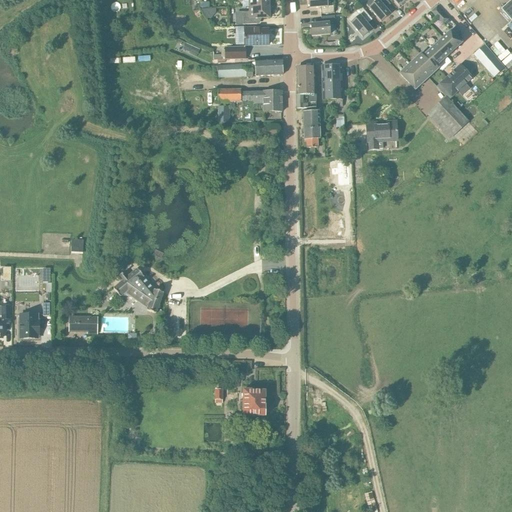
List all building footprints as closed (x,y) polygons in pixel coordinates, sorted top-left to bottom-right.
[(326,0),(308,0),(309,8),(320,7),(321,14),(334,13),(333,6),(327,6),(326,0)] [(386,0),(369,0),(365,3),(374,14),(381,22),(390,14),(383,6),(388,2),(386,0)] [(511,0),(501,9),(511,22),(511,0)] [(269,18),(271,6),(249,7),(250,13),(235,13),(236,25),(257,24),(257,18),(269,18)] [(361,7),(356,12),(347,19),(351,23),(362,37),(372,30),(364,21),(369,17),(361,7)] [(216,9),(201,9),(207,19),(211,19),(216,13),(216,9)] [(329,23),(335,23),(334,16),(321,17),(322,23),(311,24),(312,36),(330,35),(329,23)] [(450,32),(442,39),(453,51),(461,43),(455,37),(459,33),(455,28),(450,32)] [(244,39),(245,39),(245,45),(259,45),(269,45),(268,30),(259,30),(259,29),(244,29),(244,37),(244,39)] [(496,34),(485,43),(500,61),(511,51),(496,34)] [(442,39),(432,48),(443,60),(453,51),(442,39)] [(173,43),(173,52),(181,52),(182,44),(173,43)] [(192,46),(189,52),(197,56),(200,50),(192,46)] [(245,48),(213,49),(214,60),(245,59),(245,48)] [(443,60),(432,48),(422,57),(435,71),(438,69),(436,67),(443,60)] [(478,50),(473,54),(477,58),(482,54),(478,50)] [(472,54),(467,59),(473,66),(478,61),(472,54)] [(420,55),(410,64),(425,81),(435,71),(422,57),(420,55)] [(282,59),(255,61),(256,76),(282,75),(282,59)] [(217,67),(218,68),(218,78),(246,77),(245,64),(217,67)] [(399,74),(406,81),(415,90),(425,81),(410,64),(399,74)] [(321,66),(322,99),(342,99),(341,65),(321,66)] [(445,78),(458,91),(471,78),(459,65),(445,78)] [(315,103),(315,68),(302,68),(298,68),(296,70),(296,94),(296,109),(298,109),(308,109),(316,108),(315,103)] [(447,99),(429,115),(450,137),(467,121),(448,100),(458,91),(445,78),(436,87),(447,99)] [(218,90),(218,100),(218,102),(240,102),(240,90),(218,90)] [(242,92),(242,102),(243,121),(253,120),(253,112),(282,112),(282,92),(242,92)] [(319,111),(313,111),(303,111),(304,142),(306,142),(306,148),(317,148),(317,139),(319,139),(319,111)] [(397,140),(397,132),(396,122),(366,124),(367,142),(369,142),(370,149),(380,149),(379,148),(383,148),(383,141),(397,140)] [(338,185),(349,185),(348,163),(340,163),(341,174),(338,174),(338,185)] [(437,164),(427,171),(430,175),(439,168),(437,164)] [(120,283),(113,289),(120,297),(124,293),(131,287),(150,301),(147,309),(147,311),(155,314),(163,293),(154,290),(142,275),(142,273),(140,271),(138,271),(137,269),(129,276),(125,271),(117,278),(121,282),(120,283)] [(0,337),(2,338),(2,321),(2,320),(10,320),(10,307),(0,307),(0,337)] [(38,315),(20,315),(20,339),(38,339),(38,336),(39,336),(39,321),(38,321),(38,315)] [(69,332),(87,332),(87,335),(97,335),(97,318),(69,318),(69,332)] [(128,334),(127,342),(136,342),(136,334),(128,334)] [(223,389),(215,390),(216,400),(215,404),(223,404),(223,399),(223,389)] [(237,391),(237,400),(243,400),(243,423),(254,423),(254,416),(265,416),(265,391),(253,391),(253,390),(243,390),(243,391),(237,391)]
